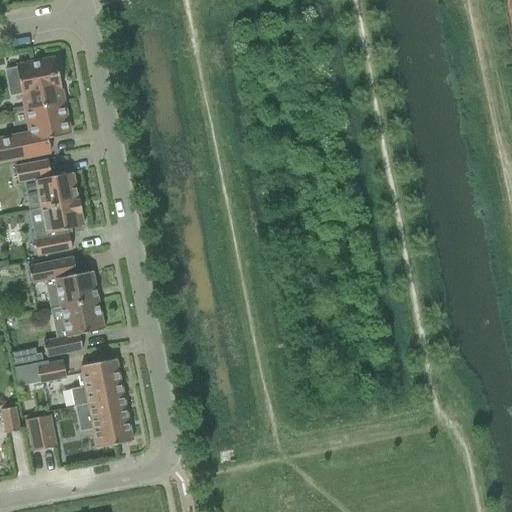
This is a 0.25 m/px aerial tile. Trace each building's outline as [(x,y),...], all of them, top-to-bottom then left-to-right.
[(23,98),(25,111),(62,103),(60,91),(61,90),(54,59),(15,67),(22,98),(23,98)] [(69,135),(62,103),(25,111),(30,135),(0,140),(0,162),(50,153),(47,140),(69,135)] [(27,211),(27,212),(77,202),(72,174),(56,177),(56,173),(50,175),(47,161),(13,168),(16,183),(22,182),(25,196),(36,194),(39,209),(27,211)] [(78,201),(77,202),(27,212),(28,213),(40,210),(44,227),(33,229),(35,241),(33,242),(36,256),(71,250),(68,236),(71,235),(70,230),(82,228),(80,213),(81,213),(78,201)] [(73,258),(28,267),(32,284),(47,281),(53,309),(51,309),(51,310),(97,300),(91,272),(76,275),(73,258)] [(103,331),(97,300),(51,310),(60,308),(63,323),(54,325),(57,340),(42,343),(45,358),(82,350),(78,336),(103,331)] [(73,408),(87,405),(87,404),(123,397),(115,360),(80,367),(81,374),(77,375),(80,388),(70,390),(73,408)] [(62,362),(37,366),(40,384),(65,380),(62,362)] [(132,442),(123,397),(87,404),(87,405),(96,449),(132,442)] [(0,411),(5,434),(19,432),(14,408),(0,411)] [(25,421),(31,452),(55,448),(48,416),(25,421)]
